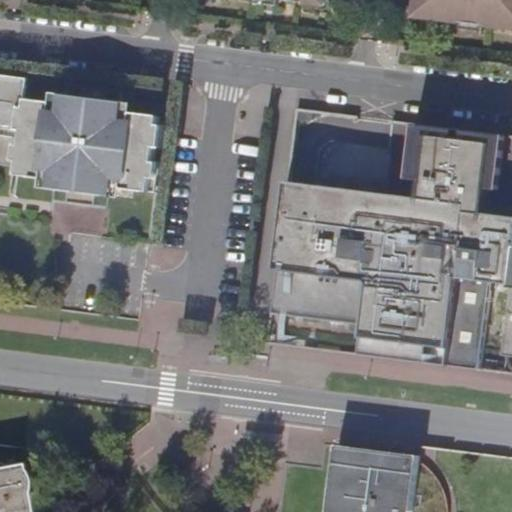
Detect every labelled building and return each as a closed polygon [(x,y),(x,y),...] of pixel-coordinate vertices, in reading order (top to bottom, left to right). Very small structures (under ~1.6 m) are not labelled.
[(511,0),(418,0),(418,9),(425,10),(424,19),(463,24),(483,26),(511,29),(511,0)] [(417,18),(424,19),(425,10),(418,9),(417,18)] [(109,103),(96,101),(82,99),(69,97),(67,106),(29,100),(32,80),(4,76),(2,84),(0,83),(0,136),(25,141),(24,147),(17,146),(13,177),(59,184),(58,192),(71,193),(70,204),(98,208),(99,197),(112,199),(113,190),(158,196),(162,165),(157,165),(159,151),(164,152),(167,127),(162,126),(162,119),(124,113),(126,99),(110,96),(109,103)] [(110,96),(111,91),(83,87),(82,99),(96,101),(109,103),(110,96)] [(414,182),(412,198),(314,186),(313,194),(286,191),(271,314),(364,326),(360,357),(479,372),(490,282),(511,284),(511,218),(485,216),(488,191),(499,193),(505,137),(414,127),(407,182),(414,182)] [(313,194),(314,186),(287,183),(286,191),(313,194)] [(238,428),(236,443),(269,446),(272,432),(238,428)] [(414,511),(422,455),(339,445),(332,479),(327,505),(326,511),(414,511)] [(19,511),(12,466),(0,468),(0,511),(19,511)]
